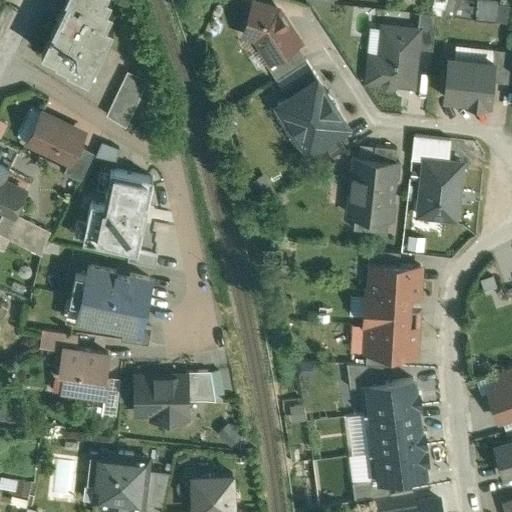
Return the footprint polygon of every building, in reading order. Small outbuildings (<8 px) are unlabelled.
[(66,0),(43,51),(70,64),(68,68),(88,77),(113,26),(106,23),(112,9),(107,7),(110,0),(66,0)] [(300,41),(278,8),(253,0),(243,32),(257,36),(271,58),(272,59),(297,43),(300,41)] [(447,0),(443,14),(456,15),(460,0),(447,0)] [(497,1),(486,0),(476,0),(476,10),(471,10),(470,17),(495,19),(497,1)] [(437,13),(420,11),(418,29),(419,29),(417,47),(433,49),(437,13)] [(418,29),(384,25),(380,56),(371,55),(369,73),(372,79),(382,81),(386,85),(392,86),(397,82),(413,84),(417,47),(419,29),(418,29)] [(297,43),(272,59),(271,58),(266,62),(277,78),(307,59),(297,43)] [(511,62),(511,49),(494,48),(493,59),(494,60),(492,79),(510,81),(511,62)] [(479,60),(449,57),(445,96),(475,100),(474,102),(489,103),(492,79),(494,60),(493,59),(479,58),(479,60)] [(307,59),(277,78),(288,95),(317,76),(317,77),(318,77),(307,59)] [(129,69),(107,113),(126,126),(149,78),(129,69)] [(288,95),(278,102),(308,148),(347,123),(337,107),(335,108),(326,93),(327,92),(317,77),(317,76),(288,95)] [(62,120),(42,111),(28,140),(69,160),(71,161),(79,143),(83,134),(61,124),(62,120)] [(413,158),(422,159),(447,161),(449,141),(415,138),(413,158)] [(95,151),(79,143),(71,161),(69,160),(64,171),(81,179),(95,151)] [(397,146),(375,144),(374,158),(356,156),(349,213),(355,213),(354,227),(388,231),(389,217),(393,218),(395,203),(391,202),(394,175),(398,176),(399,161),(395,160),(397,146)] [(27,187),(6,177),(9,169),(17,151),(16,150),(8,168),(0,164),(0,208),(4,211),(14,216),(15,213),(27,187)] [(447,161),(422,159),(416,216),(459,221),(465,163),(447,161)] [(153,178),(112,170),(105,206),(92,204),(84,243),(131,252),(139,253),(153,178)] [(51,231),(15,213),(14,216),(4,211),(0,219),(45,243),(51,231)] [(45,243),(0,219),(0,233),(42,255),(45,243)] [(400,251),(373,248),(372,261),(400,263),(400,251)] [(157,256),(139,253),(131,252),(129,262),(155,267),(157,256)] [(400,263),(372,261),(370,288),(366,288),(364,323),(368,324),(367,350),(394,352),(415,353),(418,312),(409,312),(410,292),(419,292),(421,264),(400,263)] [(151,277),(89,264),(87,274),(76,271),(70,300),(81,302),(78,316),(125,326),(140,329),(141,324),(151,277)] [(140,329),(125,326),(122,339),(149,343),(152,326),(141,324),(140,329)] [(77,333),(43,327),(41,342),(59,345),(74,348),(75,346),(77,333)] [(108,352),(75,346),(74,348),(59,345),(56,368),(66,370),(63,390),(105,397),(109,374),(105,373),(108,352)] [(394,352),(367,350),(366,362),(383,363),(394,364),(394,352)] [(366,362),(347,361),(350,386),(361,385),(361,384),(385,380),(383,363),(366,362)] [(511,367),(492,374),(496,387),(511,381),(511,367)] [(211,370),(186,370),(186,374),(187,374),(188,399),(206,398),(216,399),(211,370)] [(186,374),(136,375),(136,411),(153,411),(153,417),(186,417),(186,411),(188,411),(188,399),(187,374),(186,374)] [(385,380),(361,384),(361,385),(364,412),(417,405),(417,401),(420,400),(419,390),(415,390),(414,377),(385,380)] [(511,381),(496,387),(489,389),(498,418),(511,412),(511,381)] [(417,405),(364,412),(371,411),(373,422),(366,423),(369,451),(422,444),(422,441),(426,440),(424,429),(420,430),(417,405)] [(239,436),(228,423),(219,431),(230,444),(239,436)] [(511,440),(496,445),(504,474),(511,471),(511,440)] [(422,444),(369,451),(373,478),(373,479),(388,477),(426,472),(424,459),(428,458),(427,448),(423,448),(422,444)] [(118,453),(91,450),(87,483),(97,485),(95,499),(111,501),(111,508),(126,510),(127,503),(143,504),(144,500),(147,470),(148,457),(134,455),(134,452),(119,450),(118,453)] [(169,473),(147,470),(144,500),(163,501),(169,473)] [(233,472),(193,474),(194,511),(208,511),(227,511),(234,511),(234,510),(233,472)] [(373,478),(353,480),(355,499),(377,495),(391,493),(388,477),(373,479),(373,478)] [(391,493),(377,495),(380,511),(396,511),(400,511),(399,505),(415,502),(413,489),(391,493)] [(415,502),(399,505),(400,511),(442,511),(440,497),(415,502)]
